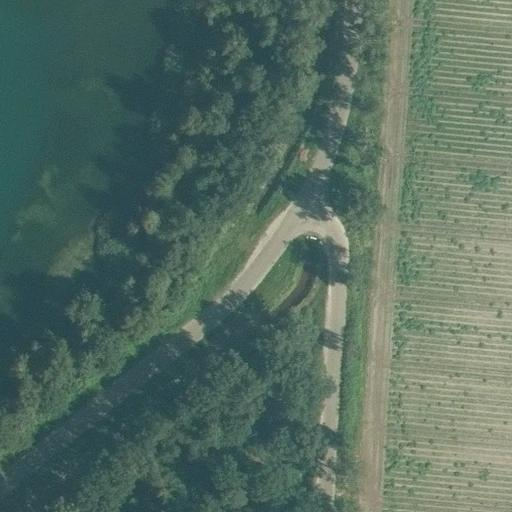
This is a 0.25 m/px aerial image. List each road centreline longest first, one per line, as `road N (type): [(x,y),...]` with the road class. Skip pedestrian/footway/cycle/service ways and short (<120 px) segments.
road 1 (unclassified): [(308,198),(252,277),(0,486)]
road 2 (unclassified): [(323,511),(339,246),(308,198)]
road 3 (unclassified): [(308,198),(341,102),(352,0)]
